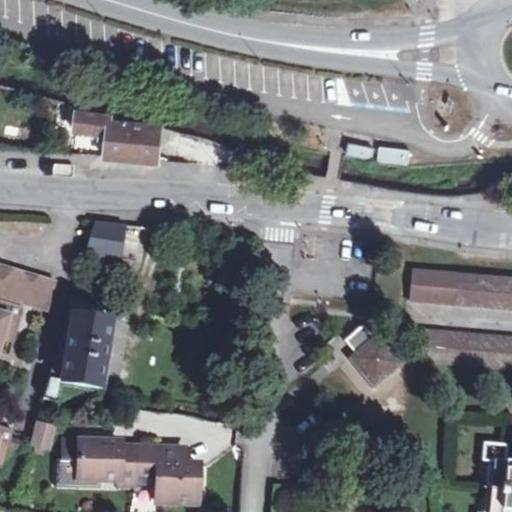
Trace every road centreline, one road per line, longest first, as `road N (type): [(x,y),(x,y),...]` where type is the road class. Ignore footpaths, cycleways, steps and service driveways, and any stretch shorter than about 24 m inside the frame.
road 1 (residential): [(280,207),(253,511)]
road 2 (tertiary): [(0,186),(280,207)]
road 3 (tertiary): [(280,207),(511,232)]
road 4 (secondary): [(256,39),(319,61),(481,78)]
road 5 (secondary): [(482,32),(256,39)]
road 6 (secondary): [(107,0),(256,39)]
